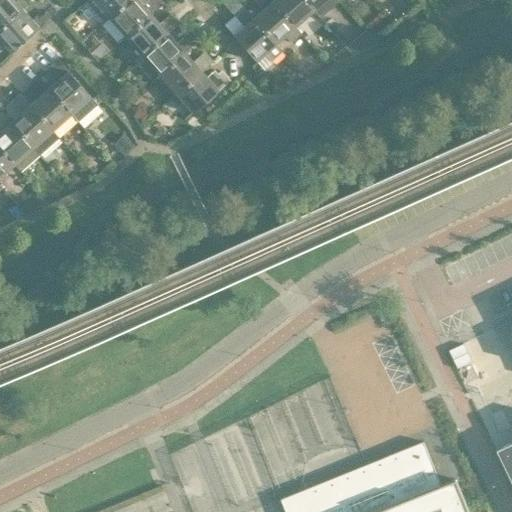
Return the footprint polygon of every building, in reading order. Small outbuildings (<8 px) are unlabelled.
[(0,0),(0,29),(22,10),(23,10),(28,6),(22,0),(18,4),(13,0),(0,0)] [(101,24),(108,18),(128,0),(89,0),(83,5),(84,6),(101,24)] [(128,0),(108,18),(124,37),(151,14),(161,5),(156,0),(128,0)] [(276,45),(276,44),(285,37),(291,44),(301,35),(301,36),(302,35),(295,28),(271,2),(269,0),(253,0),(262,10),(252,18),(276,45)] [(295,28),(313,11),(314,11),(303,0),(273,0),(271,2),(295,28)] [(303,0),(314,11),(313,11),(320,19),(321,18),(320,18),(325,14),(339,2),(340,1),(338,0),(303,0)] [(418,5),(394,24),(400,32),(424,20),(418,5)] [(283,52),(276,44),(276,45),(252,18),(243,8),(234,16),(243,27),(233,36),(256,62),(266,53),(272,60),(282,52),(283,52)] [(22,10),(0,29),(0,41),(10,53),(9,53),(10,54),(44,24),(39,18),(34,23),(23,10),(22,10)] [(141,56),(167,33),(178,24),(170,15),(159,24),(151,14),(124,37),(141,56)] [(158,75),(184,52),(195,43),(187,34),(176,43),(167,33),(141,56),(158,75)] [(333,57),(337,62),(351,55),(344,47),(333,57)] [(175,94),(201,71),(212,62),(203,53),(193,62),(184,52),(158,75),(175,94)] [(58,80),(48,88),(71,115),(78,122),(78,121),(96,105),(96,106),(97,105),(90,98),(91,98),(67,71),(57,60),(56,61),(57,62),(49,69),(58,80)] [(201,71),(175,94),(192,114),(218,90),(229,80),(228,80),(220,72),(218,74),(214,70),(207,77),(201,71)] [(52,131),(53,131),(71,115),(48,88),(39,78),(30,86),(39,96),(29,105),(52,131)] [(59,139),(53,131),(52,131),(29,105),(20,95),(11,103),(20,113),(10,122),(33,148),(40,156),(40,155),(58,139),(59,139)] [(40,156),(33,148),(10,122),(1,112),(0,112),(0,129),(1,130),(0,130),(0,149),(14,165),(21,173),(21,172),(39,156),(40,156)] [(134,147),(124,135),(113,144),(124,156),(134,147)] [(0,177),(14,165),(0,149),(0,177)] [(36,193),(31,198),(31,203),(35,208),(43,200),(36,193)] [(462,344),(448,351),(456,369),(471,362),(462,344)] [(440,485),(422,442),(279,500),(284,511),(487,511),(488,511),(485,511),(466,511),(453,480),(440,485)] [(511,442),(495,451),(511,486),(511,442)]
